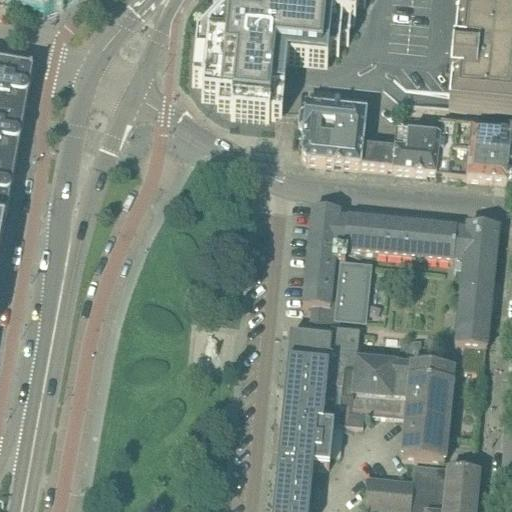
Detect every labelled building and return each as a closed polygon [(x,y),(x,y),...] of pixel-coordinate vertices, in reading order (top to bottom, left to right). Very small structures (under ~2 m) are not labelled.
[(10,0),(9,8),(38,13),(44,9),(45,2),(44,1),(44,0),(10,0)] [(196,42),(192,88),(202,89),(201,103),(218,105),(217,113),(231,114),(230,122),(235,122),(265,125),(268,125),(269,121),(275,122),(281,123),(282,116),(285,82),(286,69),(327,73),(327,68),(328,58),(338,59),(339,46),(348,47),(350,27),(354,28),(356,8),(365,9),(365,0),(228,0),(202,27),(206,32),(196,42)] [(455,23),(455,25),(511,30),(511,0),(458,0),(456,23),(455,23)] [(485,116),(511,118),(511,30),(455,25),(455,26),(456,26),(454,52),(452,52),(450,76),(449,83),(450,84),(448,112),(481,115),(481,119),(484,120),(485,116)] [(27,72),(0,67),(0,119),(23,123),(32,79),(27,72)] [(303,136),(301,151),(300,159),(306,168),(359,173),(361,151),(365,117),(330,114),(331,101),(310,99),(308,111),(304,111),(304,112),(298,116),(297,129),(303,136)] [(0,167),(15,170),(23,123),(0,119),(0,167)] [(435,141),(432,181),(465,184),(469,131),(429,127),(427,139),(427,140),(435,141)] [(506,188),(511,183),(511,181),(511,135),(469,131),(465,184),(506,188)] [(392,177),(432,181),(435,141),(427,140),(427,139),(394,136),(393,144),(390,176),(392,176),(392,177)] [(361,151),(359,173),(360,172),(390,176),(393,144),(387,143),(386,153),(361,151)] [(0,216),(6,218),(15,170),(0,167),(0,216)] [(302,310),(312,311),(311,321),(337,324),(362,326),(367,274),(343,271),(343,266),(344,266),(345,255),(452,266),(452,265),(462,266),(462,271),(455,270),(455,276),(461,276),(454,351),(462,352),(460,376),(482,378),(484,353),(486,353),(498,233),(498,232),(466,228),(466,234),(456,233),(456,232),(347,221),(347,222),(338,222),(339,216),(312,213),(311,218),(310,229),(309,239),(308,249),(307,260),(306,270),(305,280),(304,290),(303,300),(302,309),(302,310)] [(281,427),(277,466),(277,467),(272,511),(308,511),(313,471),(328,473),(329,462),(332,430),(343,431),(362,432),(363,419),(404,424),(400,463),(443,468),(444,465),(452,373),(447,373),(420,370),(355,363),(358,337),(348,336),(337,335),(337,334),(336,334),(310,332),(309,340),(289,338),(281,426),(281,427)] [(422,350),(420,370),(447,373),(449,353),(422,350)] [(474,511),(478,477),(414,471),(412,488),(366,484),(363,511),(474,511)]
